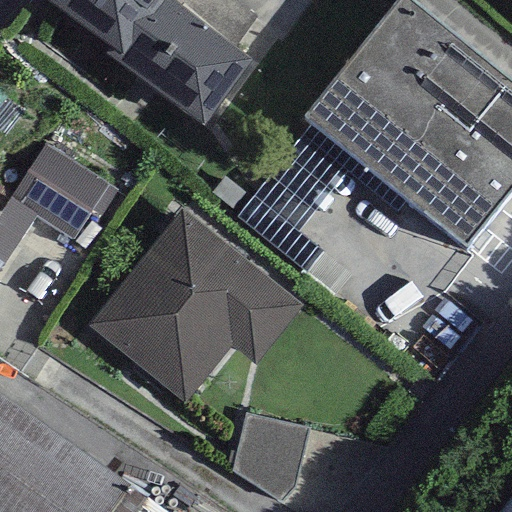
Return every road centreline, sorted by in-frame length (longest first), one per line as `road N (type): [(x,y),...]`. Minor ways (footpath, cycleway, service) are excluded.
road 1 (unknown): [(292,511),(19,341),(4,308),(44,241)]
road 2 (residential): [(511,323),(370,511)]
